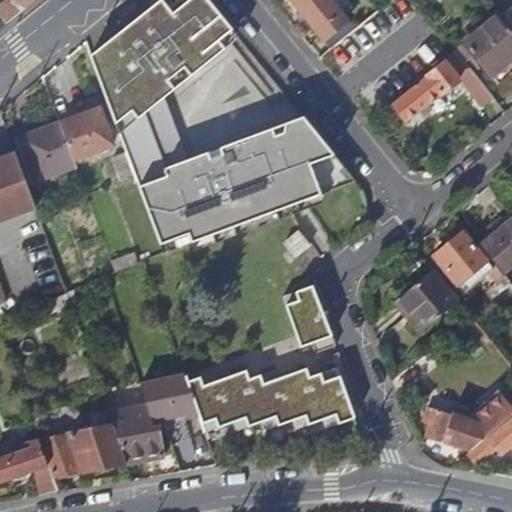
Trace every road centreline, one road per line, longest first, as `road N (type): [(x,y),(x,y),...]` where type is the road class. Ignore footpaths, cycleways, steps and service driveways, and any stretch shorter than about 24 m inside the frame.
road 1 (residential): [(407,482),(338,307),(338,282),(348,264),(411,212)]
road 2 (tertiary): [(119,511),(407,482)]
road 3 (residential): [(411,212),(245,0)]
road 4 (residential): [(511,131),(411,212)]
